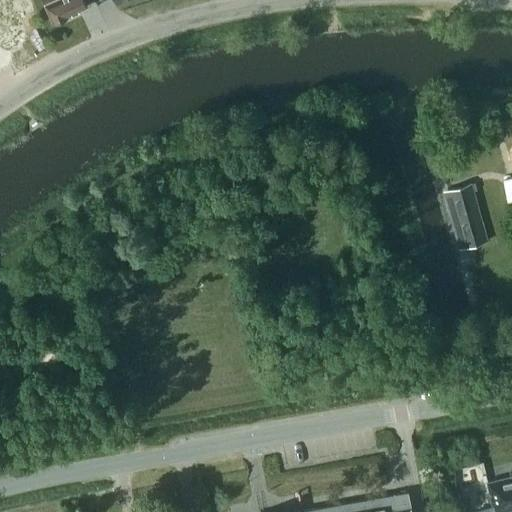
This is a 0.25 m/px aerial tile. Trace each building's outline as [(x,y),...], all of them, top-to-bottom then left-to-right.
[(11,0),(0,0),(0,56),(0,57),(16,47),(25,28),(17,15),(15,16),(12,11),(17,8),(11,0)] [(43,0),(45,4),(53,23),(68,16),(68,15),(87,7),(83,0),(43,0)] [(442,192),(458,248),(488,240),(472,183),(442,192)] [(511,476),(487,482),(495,511),(511,507),(511,476)] [(389,511),(410,508),(410,507),(411,507),(408,491),(293,511),(389,511)]
